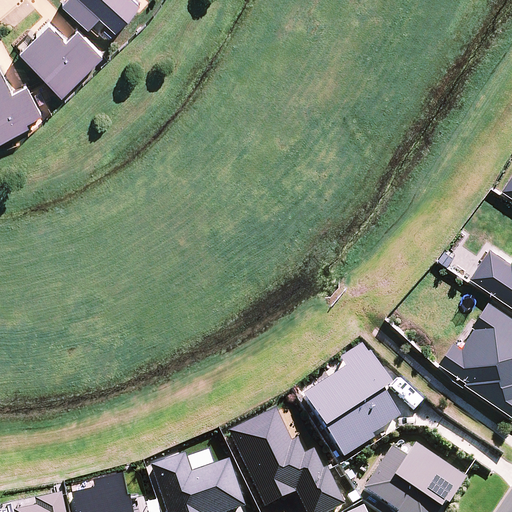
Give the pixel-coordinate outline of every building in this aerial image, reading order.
[(140,4),(135,0),(66,0),(61,5),(88,29),(99,17),(116,31),(140,4)] [(49,23),(20,52),(63,95),(103,55),(77,30),(66,41),(49,23)] [(0,67),(0,141),(31,126),(28,122),(42,115),(26,84),(13,91),(0,67)] [(511,176),(503,190),(511,195),(511,176)] [(511,261),(491,248),(471,277),(511,304),(511,261)] [(511,315),(490,301),(473,325),(476,327),(462,347),(455,341),(441,362),(467,380),(466,383),(511,413),(511,315)] [(343,370),(300,398),(341,461),(372,441),(369,437),(396,419),(380,394),(389,389),(367,355),(364,357),(359,348),(337,361),(343,370)] [(273,411),(225,434),(262,510),(294,495),(301,511),(332,511),(342,507),(324,470),(320,472),(311,452),(302,456),(294,441),(289,443),(273,411)] [(389,450),(360,492),(390,511),(437,511),(441,507),(444,509),(463,481),(461,479),(412,446),(403,460),(389,450)] [(183,457),(148,469),(162,511),(234,511),(243,509),(227,462),(189,475),(183,457)] [(91,492),(69,497),(72,511),(128,511),(126,501),(124,501),(119,479),(90,485),(91,492)] [(62,511),(59,496),(33,502),(34,508),(16,511),(62,511)]
